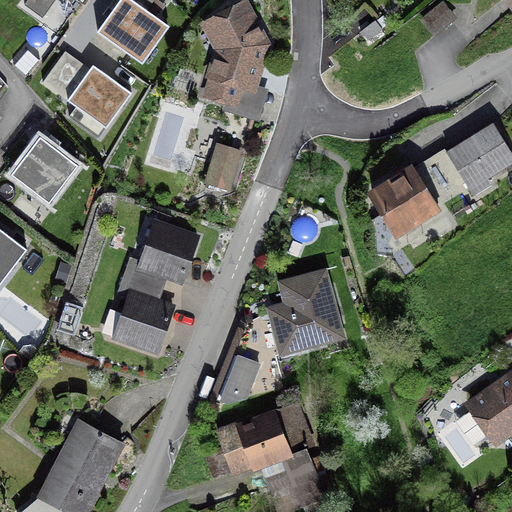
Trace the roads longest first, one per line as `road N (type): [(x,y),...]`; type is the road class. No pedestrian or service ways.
road 1 (residential): [(298,104),(133,511)]
road 2 (residential): [(511,58),(370,124),(298,104)]
